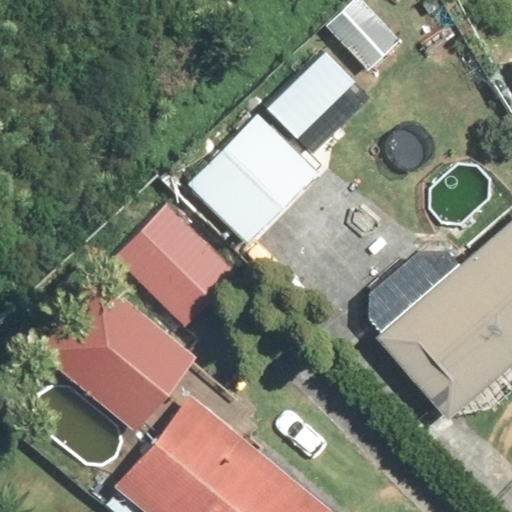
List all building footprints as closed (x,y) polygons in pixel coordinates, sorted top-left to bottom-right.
[(248,113),(194,181),(252,227),(306,159),(248,113)] [(160,214),(118,261),(187,322),(229,276),(160,214)] [(511,226),(365,331),(431,424),(511,366),(511,226)] [(134,420),(190,353),(98,276),(42,343),(134,420)] [(315,511),(193,406),(120,490),(144,511),(315,511)]
